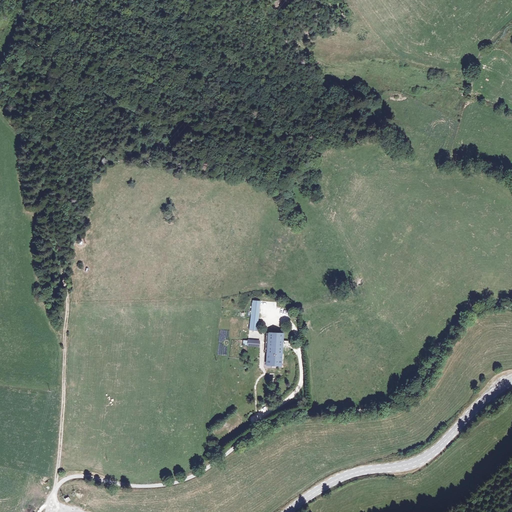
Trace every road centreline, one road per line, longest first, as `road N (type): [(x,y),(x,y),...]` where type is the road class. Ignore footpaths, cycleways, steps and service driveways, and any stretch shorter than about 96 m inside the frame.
road 1 (unclassified): [(55,511),(53,492),(73,475),(148,486),(191,476),(245,437),(261,411),(297,390),(302,369),(293,324),(264,312)]
road 2 (track): [(0,117),(47,164),(55,183),(67,299),(55,488)]
road 3 (track): [(511,308),(471,310),(400,401),(290,416),(245,437)]
road 4 (secondary): [(511,380),(425,456),(334,479),(289,511)]
